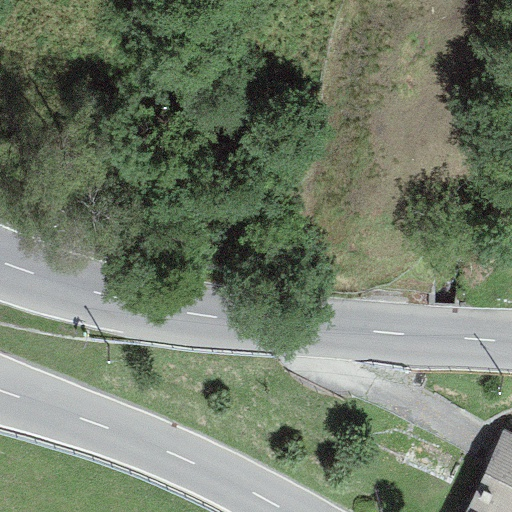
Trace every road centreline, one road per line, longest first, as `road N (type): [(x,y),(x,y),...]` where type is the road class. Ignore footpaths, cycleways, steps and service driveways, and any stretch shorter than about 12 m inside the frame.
road 1 (tertiary): [(511,341),(213,318),(77,288),(0,260)]
road 2 (tertiary): [(0,392),(237,482),(292,511)]
